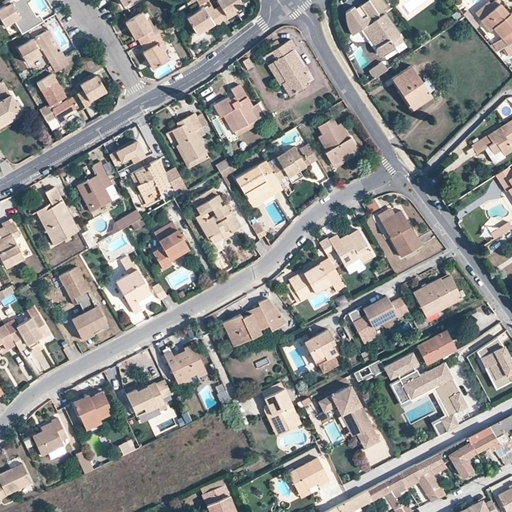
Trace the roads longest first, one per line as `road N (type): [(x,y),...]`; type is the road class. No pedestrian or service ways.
road 1 (residential): [(394,162),(310,216),(251,273),(29,394),(0,424)]
road 2 (residential): [(511,315),(394,162)]
road 3 (residential): [(394,162),(296,0)]
road 4 (residential): [(279,9),(201,70),(142,103)]
road 5 (residential): [(142,103),(0,186)]
road 6 (unknown): [(331,316),(457,241)]
